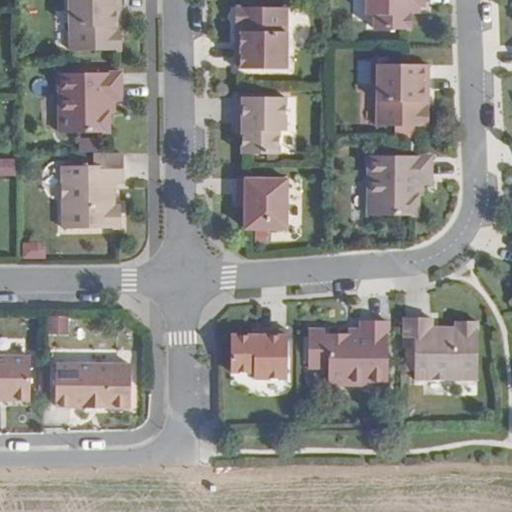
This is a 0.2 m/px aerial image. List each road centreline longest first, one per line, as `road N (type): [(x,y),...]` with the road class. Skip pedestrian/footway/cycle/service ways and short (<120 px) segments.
road 1 (residential): [(467,0),(474,200),(453,247),(415,264),(181,279)]
road 2 (residential): [(181,279),(176,447),(139,460),(0,462)]
road 3 (residential): [(181,279),(176,0)]
road 4 (residential): [(181,279),(0,280)]
